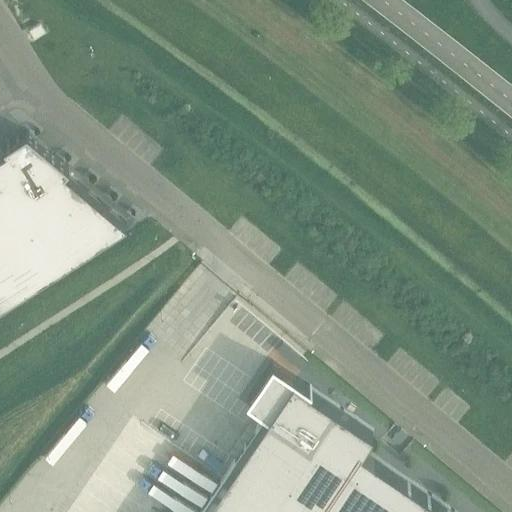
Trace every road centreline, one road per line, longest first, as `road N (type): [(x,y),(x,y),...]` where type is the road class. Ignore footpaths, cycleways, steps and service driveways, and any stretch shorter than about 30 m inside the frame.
road 1 (unclassified): [(511,487),(22,77)]
road 2 (tertiary): [(511,106),(375,0)]
